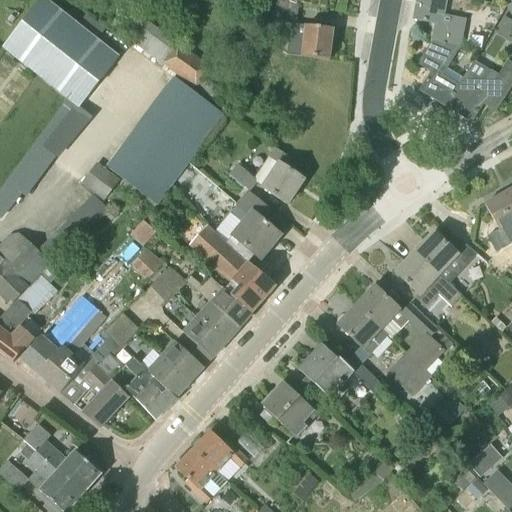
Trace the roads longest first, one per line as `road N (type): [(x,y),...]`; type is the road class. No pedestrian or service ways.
road 1 (tertiary): [(141,481),(358,231),(405,189)]
road 2 (tertiary): [(405,189),(374,122),(388,0)]
road 3 (residential): [(141,481),(123,457),(0,366)]
road 4 (residential): [(405,189),(511,127)]
